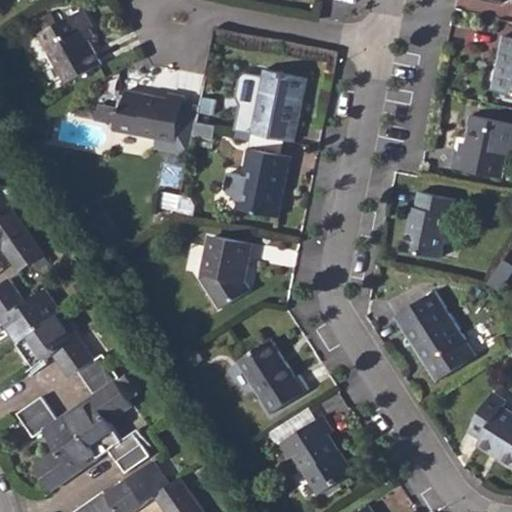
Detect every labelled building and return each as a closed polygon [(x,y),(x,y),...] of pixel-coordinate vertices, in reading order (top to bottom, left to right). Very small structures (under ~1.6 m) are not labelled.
[(82,31),(86,28),(91,26),(81,7),(37,31),(65,83),(100,65),(87,41),(82,31)] [(82,31),(87,41),(92,39),(86,28),(82,31)] [(511,90),(511,35),(508,35),(497,88),(511,90)] [(283,139),(292,141),(304,78),(263,70),(262,77),(244,73),(238,77),(235,96),(240,106),(235,130),(250,132),(283,139)] [(160,138),(192,143),(194,135),(196,122),(199,107),(184,104),(185,98),(166,94),(164,100),(148,97),(148,94),(123,89),(120,108),(116,107),(112,128),(160,138)] [(459,151),(455,150),(453,165),(501,174),(506,151),(511,152),(511,121),(470,114),(468,124),(471,125),(467,142),(465,152),(459,151)] [(194,135),(213,139),(216,126),(196,122),(194,135)] [(283,139),(250,132),(247,147),(280,154),(283,139)] [(157,150),(189,156),(192,143),(160,138),(157,150)] [(459,151),(465,152),(467,142),(461,141),(459,151)] [(234,208),(277,217),(289,155),(280,154),(247,147),(246,147),(241,174),(227,171),(223,190),(236,199),(234,208)] [(0,248),(1,248),(17,270),(43,252),(10,205),(12,203),(0,186),(0,248)] [(403,248),(440,255),(449,213),(453,214),(456,197),(420,190),(416,206),(412,206),(403,248)] [(96,215),(109,236),(115,232),(102,212),(96,215)] [(96,215),(85,222),(105,254),(122,244),(115,232),(109,236),(96,215)] [(206,245),(211,246),(214,234),(208,233),(206,245)] [(206,245),(200,277),(220,309),(248,291),(239,275),(245,272),(251,242),(214,234),(211,246),(206,245)] [(0,282),(0,315),(34,364),(35,365),(53,352),(69,375),(78,369),(93,392),(57,417),(42,395),(17,412),(32,435),(42,429),(56,448),(33,464),(50,490),(109,450),(124,471),(150,453),(135,431),(122,439),(110,419),(132,404),(115,377),(117,374),(111,366),(102,353),(95,358),(44,285),(25,299),(9,276),(0,282)] [(462,341),(467,338),(436,290),(395,316),(421,356),(425,354),(440,377),(472,356),(462,341)] [(462,341),(472,356),(477,353),(467,338),(462,341)] [(237,361),(270,414),(307,389),(299,375),(295,378),(270,339),(237,361)] [(168,360),(175,371),(194,358),(188,348),(168,360)] [(469,431),(481,439),(478,444),(511,465),(511,411),(503,406),(507,399),(493,391),(469,431)] [(278,444),(287,458),(293,455),(319,495),(337,484),(335,480),(351,469),(337,448),(336,449),(326,434),(332,430),(322,415),(278,444)] [(231,459),(237,469),(255,457),(250,447),(231,459)] [(106,493),(118,511),(132,511),(156,496),(166,511),(204,511),(180,476),(170,482),(154,460),(106,493)] [(73,511),(118,511),(106,493),(104,491),(73,511)]
